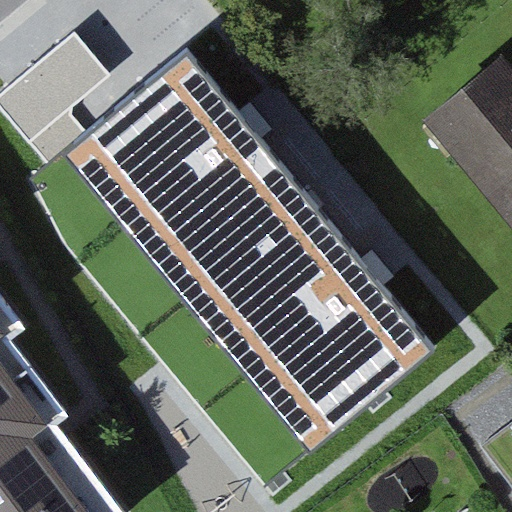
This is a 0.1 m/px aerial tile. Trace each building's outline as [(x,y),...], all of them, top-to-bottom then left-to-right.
[(169,157),(221,113),(129,4),(16,98),(64,156),(96,128),(110,145),(139,121),(169,157)] [(511,63),(502,51),(422,117),(511,224),(511,63)] [(274,212),(313,258),(365,213),(326,168),(274,212)] [(0,511),(118,511),(0,365),(0,511)] [(511,424),(501,433),(511,448),(511,424)]
